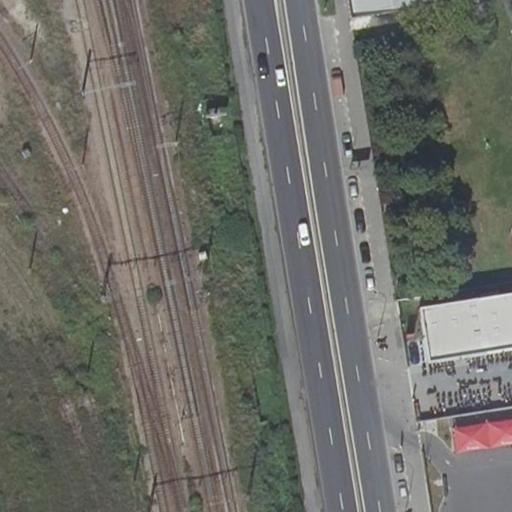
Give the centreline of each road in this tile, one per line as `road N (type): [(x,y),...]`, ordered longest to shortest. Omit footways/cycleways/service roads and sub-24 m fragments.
road 1 (primary): [(260,0),(342,511)]
road 2 (primary): [(380,511),(299,0)]
